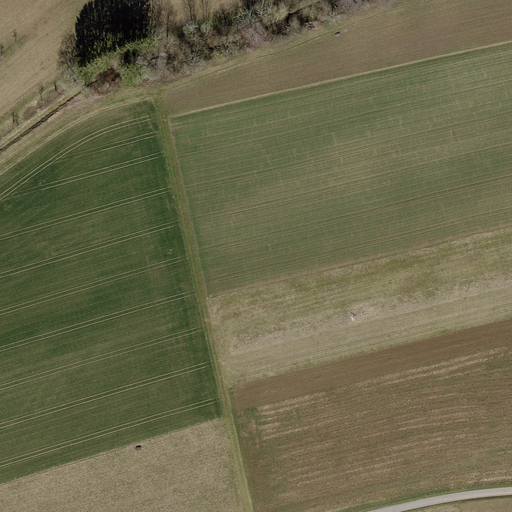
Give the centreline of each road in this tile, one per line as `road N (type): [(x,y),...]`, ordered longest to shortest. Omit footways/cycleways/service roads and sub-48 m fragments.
road 1 (track): [(248,511),(155,88)]
road 2 (track): [(511,490),(382,511)]
